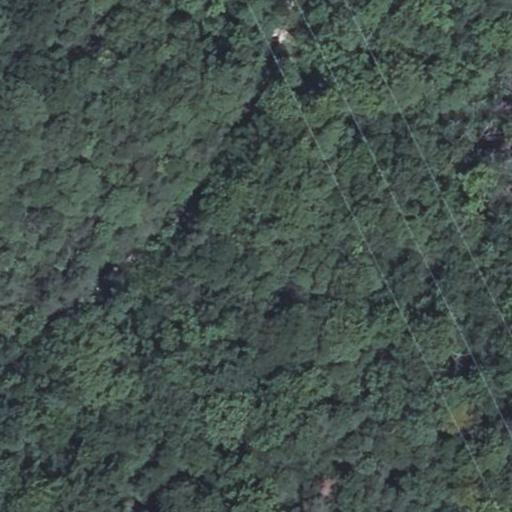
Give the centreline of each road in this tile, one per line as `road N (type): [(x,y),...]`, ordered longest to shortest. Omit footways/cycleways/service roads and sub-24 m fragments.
road 1 (track): [(0,397),(171,243),(233,144),(293,0)]
road 2 (track): [(171,243),(267,178),(285,184),(301,213)]
